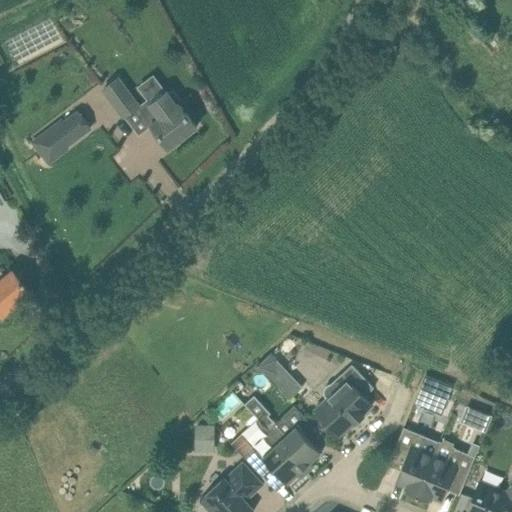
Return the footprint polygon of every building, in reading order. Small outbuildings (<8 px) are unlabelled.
[(439,0),(455,16),(471,2),(468,0),(439,0)] [(141,110),(169,147),(197,126),(181,105),(184,102),(174,89),(171,92),(168,89),(167,90),(154,74),(138,86),(148,99),(141,104),(142,105),(144,108),(141,110)] [(119,75),(102,88),(124,118),(142,105),(141,104),(119,75)] [(62,121),(33,143),(47,161),(66,147),(64,144),(73,136),(62,121)] [(31,292),(18,277),(12,269),(5,275),(0,269),(0,308),(5,314),(31,292)] [(272,352),(258,365),(272,380),(290,399),(303,386),(272,352)] [(374,387),(361,372),(353,363),(331,384),(328,385),(326,388),(325,390),(325,394),(327,397),(315,409),(340,435),(355,421),(356,422),(365,414),(364,413),(373,404),(365,396),(374,387)] [(421,388),(416,402),(425,405),(424,407),(441,414),(447,398),(421,388)] [(270,413),(254,394),(245,402),(269,429),(268,429),(308,471),(315,465),(312,461),(322,452),(297,426),(287,435),(268,415),(270,413)] [(461,420),(486,431),(493,414),(467,403),(461,420)] [(195,425),(195,450),(214,451),(215,425),(195,425)] [(405,488),(418,494),(435,453),(420,447),(425,435),(404,426),(389,464),(401,469),(396,481),(407,485),(405,488)] [(308,471),(268,429),(252,444),(256,449),(247,458),(263,476),(273,467),(288,483),(298,474),(301,477),(308,471)] [(418,494),(431,499),(433,495),(443,500),(448,489),(460,494),(476,455),(468,452),(456,448),(457,447),(454,446),(455,442),(444,438),(443,441),(440,440),(435,453),(418,494)] [(473,441),(468,452),(476,455),(480,444),(473,441)] [(251,511),(255,509),(246,499),(264,483),(243,461),(225,478),(225,477),(200,499),(204,503),(201,506),(206,511),(251,511)] [(472,511),(511,511),(511,480),(507,491),(480,480),(468,510),(472,511)]
